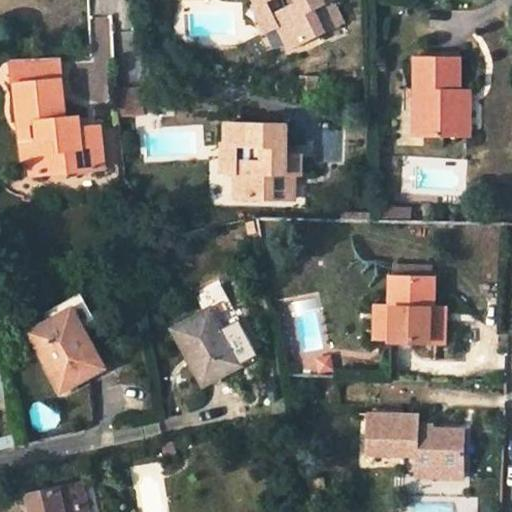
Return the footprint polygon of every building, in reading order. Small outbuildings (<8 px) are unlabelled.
[(255,0),(257,5),(267,0),(284,0),(289,9),(274,16),(291,50),(327,33),(315,10),(332,1),(335,0),(255,0)] [(315,10),(327,33),(343,25),(332,1),(315,10)] [(110,16),(91,18),(94,60),(113,58),(110,16)] [(461,59),(417,58),(416,135),(461,136),(461,92),(461,59)] [(56,64),(12,66),(14,86),(16,86),(20,124),(37,122),(38,136),(28,141),(30,164),(31,174),(105,168),(102,126),(80,127),(65,128),(64,118),(60,80),(58,80),(56,64)] [(88,75),(88,101),(107,101),(108,75),(88,75)] [(144,88),(118,91),(121,118),(147,115),(144,88)] [(461,136),(472,136),(472,92),(461,92),(461,136)] [(80,117),(64,118),(65,128),(80,127),(80,117)] [(20,124),(24,165),(30,164),(28,141),(38,136),(37,122),(20,124)] [(237,199),(276,198),(276,174),(297,174),(303,174),(303,155),(292,155),(284,154),(284,146),(293,146),(294,125),(229,125),(229,145),(254,145),(253,160),(237,160),(237,171),(237,199)] [(229,145),(229,171),(237,171),(237,160),(253,160),(254,145),(229,145)] [(293,146),(284,146),(284,154),(292,155),(293,146)] [(276,174),(276,198),(296,198),(297,174),(276,174)] [(256,224),(246,226),(248,237),(259,235),(256,224)] [(395,277),(394,277),(393,306),(392,338),(392,341),(432,342),(434,309),(435,279),(430,278),(416,278),(416,265),(396,265),(395,277)] [(430,266),(416,265),(416,278),(430,278),(430,266)] [(82,293),(69,300),(73,308),(84,329),(97,322),(82,293)] [(73,308),(69,300),(46,313),(50,321),(73,308)] [(392,338),(393,306),(376,305),(376,338),(392,338)] [(44,353),(63,390),(88,375),(96,371),(104,367),(84,329),(73,308),(50,321),(37,328),(49,351),(44,353)] [(212,309),(176,329),(206,385),(243,365),(212,309)] [(447,309),(434,309),(432,342),(446,342),(447,309)] [(421,414),(371,412),(369,454),(417,456),(417,468),(464,469),(466,429),(420,428),(421,414)] [(417,468),(416,476),(464,477),(464,469),(417,468)] [(86,511),(80,484),(31,495),(34,511),(86,511)]
